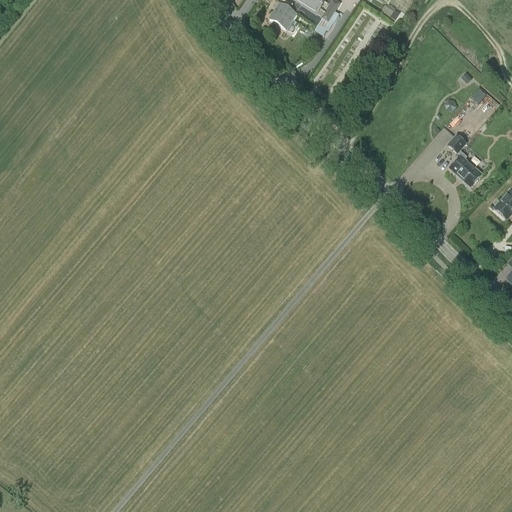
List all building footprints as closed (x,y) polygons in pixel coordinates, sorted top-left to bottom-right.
[(326,0),(282,0),(280,5),(279,5),(269,22),(285,32),(296,15),(298,11),(304,15),(302,18),(312,24),(316,16),(328,23),(339,5),(333,1),(328,9),(323,5),(326,0)] [(379,18),(387,22),(394,10),(385,5),(379,18)] [(471,81),(465,75),(460,80),(466,86),(471,81)] [(454,103),(448,101),(444,106),(446,112),(452,114),(456,109),(454,103)] [(453,136),(444,132),(441,140),(450,143),(453,136)] [(460,158),(449,171),(470,189),(481,176),(464,161),(466,158),(460,152),(466,146),(456,137),(447,147),(460,158)] [(511,190),(493,210),(507,222),(511,215),(511,190)]
